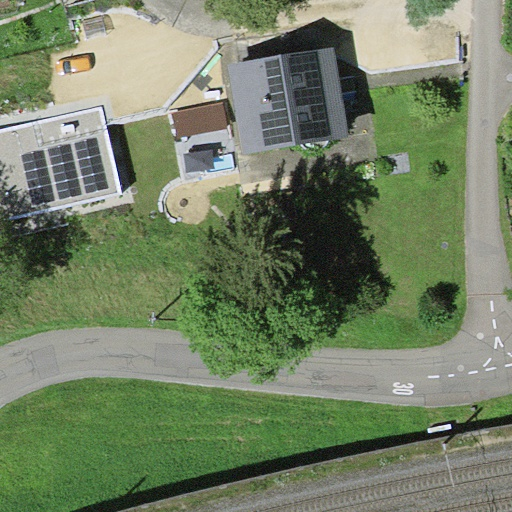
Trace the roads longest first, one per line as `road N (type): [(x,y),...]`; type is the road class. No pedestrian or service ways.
road 1 (residential): [(0,377),(115,347),(325,370),(500,366)]
road 2 (residential): [(500,366),(485,230),(490,0)]
